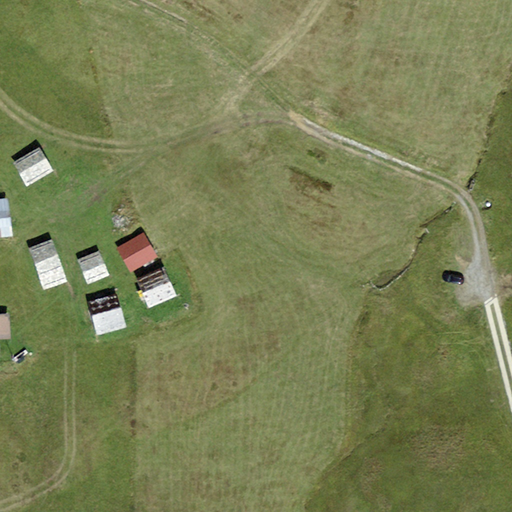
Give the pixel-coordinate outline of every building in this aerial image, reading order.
[(15,163),(28,187),(52,173),(39,150),(15,163)] [(7,199),(0,199),(0,229),(11,229),(7,199)] [(0,237),(12,236),(11,229),(0,229),(0,237)] [(156,259),(143,234),(117,247),(130,273),(156,259)] [(65,280),(51,241),(28,250),(41,288),(65,280)] [(107,276),(98,253),(78,261),(88,284),(107,276)] [(176,297),(164,270),(137,282),(148,309),(176,297)] [(126,328),(115,294),(88,302),(99,335),(126,328)] [(8,314),(0,314),(0,354),(1,355),(0,339),(10,338),(8,314)]
